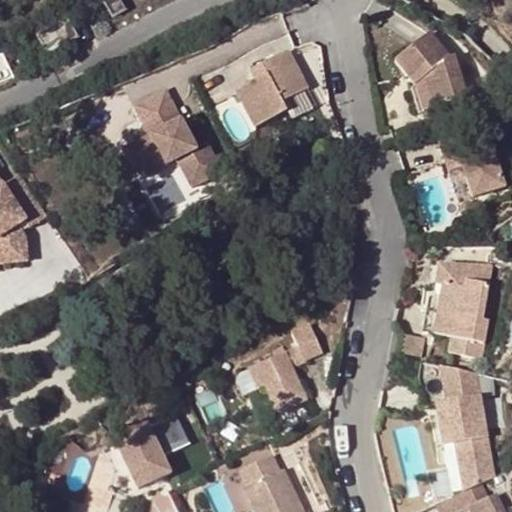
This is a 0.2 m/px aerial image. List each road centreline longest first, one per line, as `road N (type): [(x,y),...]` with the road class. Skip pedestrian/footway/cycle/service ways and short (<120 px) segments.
road 1 (residential): [(341,0),(363,164),(387,246),(343,426),(367,511)]
road 2 (residential): [(0,95),(217,0)]
